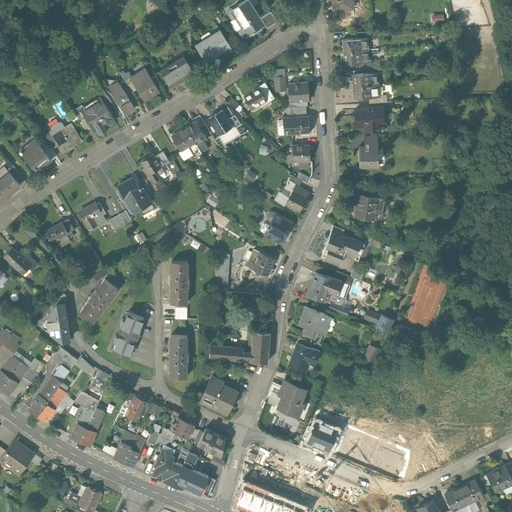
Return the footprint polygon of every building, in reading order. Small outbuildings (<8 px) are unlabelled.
[(248,0),(247,0),(226,13),(232,22),(235,20),(246,38),(265,26),(260,18),(248,0)] [(331,0),(333,11),(352,9),(351,0),(331,0)] [(270,12),(260,18),(265,26),(267,29),(277,22),(270,12)] [(219,32),(196,46),(206,62),(230,48),(219,32)] [(366,37),(341,39),(342,51),(367,49),(366,37)] [(367,49),(342,51),(343,63),(368,61),(367,49)] [(184,58),(160,73),(170,88),(194,73),(184,58)] [(144,70),(129,80),(137,92),(144,104),(160,94),(144,70)] [(376,72),(352,74),(353,86),(377,84),(376,72)] [(284,76),(274,77),(275,89),(285,88),(284,76)] [(137,92),(129,80),(124,84),(132,95),(137,92)] [(273,98),(264,83),(258,87),(259,88),(266,101),(268,99),(269,100),(273,98)] [(307,83),(288,84),(289,101),(289,102),(307,101),(308,100),(307,83)] [(132,95),(124,84),(119,87),(127,98),(132,95)] [(377,84),(353,86),(353,98),(368,96),(378,96),(378,95),(377,84)] [(119,87),(110,92),(125,116),(134,110),(127,98),(119,87)] [(259,88),(244,97),(248,103),(246,104),(249,109),(251,107),(252,109),(266,101),(259,88)] [(103,91),(97,95),(101,102),(102,101),(106,107),(111,104),(103,91)] [(385,94),(378,95),(378,96),(368,96),(368,103),(385,101),(385,94)] [(239,106),(231,98),(227,102),(235,110),(239,106)] [(82,114),(85,119),(94,134),(115,122),(106,107),(102,101),(101,102),(82,114)] [(287,107),(286,107),(286,115),(306,114),(306,106),(287,107)] [(381,106),(354,108),(355,125),(364,124),(364,129),(378,128),(377,122),(382,121),(381,106)] [(79,108),(73,111),(80,122),(85,119),(82,114),(79,108)] [(223,111),(208,119),(218,135),(232,127),(223,111)] [(307,116),(287,118),(286,116),(282,117),(283,134),(308,132),(308,131),(310,131),(310,123),(308,123),(307,116)] [(200,128),(196,121),(185,127),(196,145),(201,153),(208,148),(203,141),(206,139),(202,132),(204,131),(202,126),(200,128)] [(63,128),(61,124),(59,124),(50,129),(49,132),(48,132),(57,147),(62,154),(82,142),(71,124),(63,128)] [(185,127),(172,136),(176,143),(174,145),(176,149),(179,147),(181,151),(179,152),(184,161),(193,155),(194,157),(201,153),(196,145),(185,127)] [(48,132),(40,136),(41,138),(42,139),(51,150),(57,147),(48,132)] [(357,142),(358,149),(377,148),(376,135),(364,135),(364,142),(357,142)] [(42,139),(41,138),(37,142),(51,160),(56,156),(51,150),(42,139)] [(34,139),(19,152),(36,173),(51,160),(37,142),(34,139)] [(309,145),(293,145),(293,161),(309,161),(309,145)] [(377,148),(358,149),(359,166),(377,165),(377,148)] [(153,154),(141,161),(154,182),(159,179),(154,171),(161,167),(153,154)] [(20,175),(13,166),(7,171),(8,173),(9,173),(15,180),(20,175)] [(310,177),(299,172),(296,177),(301,179),(307,182),(310,177)] [(8,173),(0,180),(0,185),(9,195),(20,186),(15,180),(9,173),(8,173)] [(296,177),(291,174),(288,179),(298,185),(301,179),(296,177)] [(140,190),(133,178),(118,186),(122,192),(119,194),(123,202),(124,201),(130,213),(139,208),(143,215),(157,207),(153,201),(152,202),(150,201),(143,188),(142,189),(140,190)] [(159,179),(154,182),(159,191),(166,187),(163,181),(161,182),(159,179)] [(156,199),(145,180),(138,183),(142,189),(143,188),(150,201),(152,202),(153,201),(156,199)] [(0,185),(0,202),(9,195),(0,185)] [(292,189),(285,203),(298,210),(306,196),(292,189)] [(375,194),(358,192),(357,205),(355,205),(354,214),(372,216),(375,194)] [(95,204),(78,213),(88,230),(105,221),(101,215),(104,214),(100,207),(98,209),(95,204)] [(125,211),(119,215),(125,225),(131,221),(125,211)] [(283,217),(272,211),(269,212),(267,215),(268,219),(271,220),(264,233),(279,240),(280,241),(281,240),(283,240),(286,234),(285,233),(287,228),(289,229),(292,222),(283,218),(283,217)] [(119,215),(109,221),(115,231),(125,225),(119,215)] [(61,223),(44,232),(50,243),(70,232),(67,227),(64,228),(61,223)] [(362,243),(333,232),(324,256),(330,259),(331,257),(337,260),(342,247),(349,250),(349,252),(357,255),(362,243)] [(279,240),(264,233),(261,240),(274,249),(279,240)] [(65,245),(56,251),(60,258),(64,255),(63,252),(68,249),(65,245)] [(15,252),(11,248),(3,257),(17,269),(25,261),(20,256),(22,254),(17,250),(15,252)] [(274,258),(259,252),(254,263),(249,260),(246,266),(267,275),(274,258)] [(90,266),(93,271),(102,266),(100,261),(90,266)] [(187,261),(171,261),(171,276),(170,276),(170,288),(171,288),(171,303),(187,303),(187,286),(188,286),(188,278),(187,278),(187,261)] [(324,268),(313,264),(311,271),(315,272),(322,274),(324,268)] [(105,268),(94,275),(97,280),(108,274),(105,268)] [(322,274),(315,272),(307,294),(330,303),(340,307),(341,306),(350,281),(344,279),(343,282),(322,274)] [(104,280),(96,292),(95,291),(88,301),(80,313),(92,323),(102,310),(103,310),(108,304),(107,303),(117,290),(104,280)] [(54,297),(47,307),(52,311),(59,301),(54,297)] [(340,307),(330,303),(328,309),(344,315),(347,309),(341,306),(340,307)] [(65,316),(63,304),(56,305),(45,321),(46,330),(62,342),(69,341),(67,329),(66,329),(64,316),(65,316)] [(321,313),(305,306),(298,325),(307,328),(305,333),(312,336),(321,313)] [(364,318),(378,323),(377,327),(390,331),(395,317),(367,309),(364,318)] [(128,312),(122,328),(121,327),(118,335),(119,335),(113,351),(128,357),(133,343),(134,343),(139,332),(138,332),(143,318),(128,312)] [(270,332),(253,331),(253,332),(250,331),(248,354),(251,354),(250,362),(267,364),(270,332)] [(305,333),(301,332),(299,338),(310,342),(312,336),(305,333)] [(186,336),(170,335),(170,350),(169,350),(169,362),(170,362),(170,377),(186,377),(186,360),(187,360),(187,352),(186,352),(186,336)] [(296,343),(287,366),(303,372),(307,361),(315,364),(320,352),(296,343)] [(232,348),(210,346),(209,358),(241,361),(242,352),(232,351),(232,348)] [(82,357),(76,364),(91,374),(96,367),(82,357)] [(12,359),(5,368),(7,369),(4,373),(9,377),(18,363),(12,359)] [(9,377),(1,388),(9,395),(22,377),(29,367),(20,361),(18,363),(9,377)] [(33,370),(29,367),(22,377),(32,383),(44,365),(40,361),(33,370)] [(229,365),(221,383),(235,389),(243,372),(229,365)] [(0,371),(0,370),(0,387),(1,388),(9,377),(4,373),(0,371)] [(71,377),(67,374),(58,387),(65,392),(66,390),(64,388),(67,384),(66,383),(71,377)] [(221,383),(212,378),(201,401),(226,413),(237,390),(235,389),(221,383)] [(306,390),(285,381),(282,389),(285,390),(278,407),(287,411),(288,408),(297,411),(306,390)] [(57,387),(50,382),(43,391),(44,392),(51,397),(57,387)] [(51,397),(37,415),(45,421),(54,409),(53,409),(66,392),(65,392),(58,387),(57,387),(51,397)] [(41,400),(37,397),(29,409),(37,415),(51,397),(44,392),(42,394),(44,395),(41,400)] [(81,392),(74,402),(84,407),(90,396),(81,392)] [(135,397),(131,406),(129,406),(124,416),(129,418),(131,418),(136,420),(145,402),(135,397)] [(151,412),(158,416),(163,406),(155,403),(151,412)] [(86,407),(78,424),(77,424),(71,437),(80,441),(90,421),(94,411),(87,407),(86,407)] [(511,425),(502,407),(482,417),(492,435),(511,425)] [(101,413),(95,411),(90,421),(97,424),(100,419),(98,418),(101,413)] [(193,423),(178,417),(177,417),(174,424),(173,424),(172,424),(170,429),(170,430),(187,438),(192,428),(193,425),(193,423)] [(90,421),(80,441),(89,445),(95,432),(91,430),(94,426),(96,427),(97,424),(90,421)] [(306,444),(317,448),(326,426),(315,422),(313,428),(309,438),(306,444)] [(309,438),(313,428),(307,426),(303,436),(309,438)] [(338,431),(326,426),(317,448),(329,453),(331,447),(335,436),(338,431)] [(192,428),(187,438),(193,440),(198,430),(192,428)] [(198,444),(197,445),(207,450),(215,433),(205,429),(203,432),(198,444)] [(160,434),(151,430),(146,441),(155,445),(160,434)] [(193,440),(192,441),(198,444),(203,432),(198,430),(193,440)] [(215,433),(207,450),(221,457),(224,438),(215,433)] [(340,457),(351,462),(360,440),(349,435),(340,457)] [(341,438),(335,436),(331,447),(336,449),(341,438)] [(124,446),(120,444),(114,457),(123,461),(129,448),(133,441),(125,437),(124,440),(126,441),(124,446)] [(6,451),(0,459),(0,461),(2,459),(14,467),(12,470),(18,475),(33,453),(14,440),(6,451)] [(371,444),(360,440),(351,462),(362,467),(371,444)] [(141,445),(133,441),(129,448),(135,451),(137,446),(139,447),(141,445)] [(109,446),(106,450),(114,454),(117,449),(109,446)] [(135,451),(129,448),(123,461),(133,465),(139,453),(135,451)] [(373,471),(384,476),(393,453),(382,449),(373,471)] [(165,453),(162,451),(154,466),(156,467),(152,475),(157,477),(156,477),(160,479),(161,478),(172,484),(186,455),(180,453),(176,462),(173,461),(174,457),(170,455),(170,454),(165,452),(165,453)] [(197,456),(188,452),(186,455),(172,484),(182,488),(184,486),(200,493),(206,480),(208,477),(191,469),(197,456)] [(255,455),(250,453),(247,460),(252,462),(255,455)] [(404,458),(393,453),(384,476),(395,480),(404,458)] [(273,458),(262,454),(258,465),(268,469),(273,458)] [(224,461),(213,456),(210,463),(222,469),(224,461)] [(296,468),(286,464),(281,474),(292,479),(296,468)] [(511,482),(504,466),(485,476),(486,476),(482,478),(485,485),(489,483),(494,494),(511,485),(511,482)] [(320,477),(309,473),(305,484),(315,488),(320,477)] [(206,480),(200,493),(208,496),(213,484),(206,480)] [(474,481),(460,488),(468,505),(482,498),(474,481)] [(236,504),(246,508),(255,488),(244,483),(236,504)] [(101,493),(87,487),(79,505),(92,511),(101,493)] [(246,508),(256,511),(265,492),(255,488),(246,508)] [(460,488),(444,496),(451,511),(452,511),(468,505),(460,488)] [(256,511),(268,511),(275,496),(265,492),(256,511)] [(279,511),(285,500),(275,496),(268,511),(279,511)] [(285,500),(279,511),(291,511),(295,504),(285,500)] [(437,511),(433,501),(417,509),(418,511),(437,511)]
